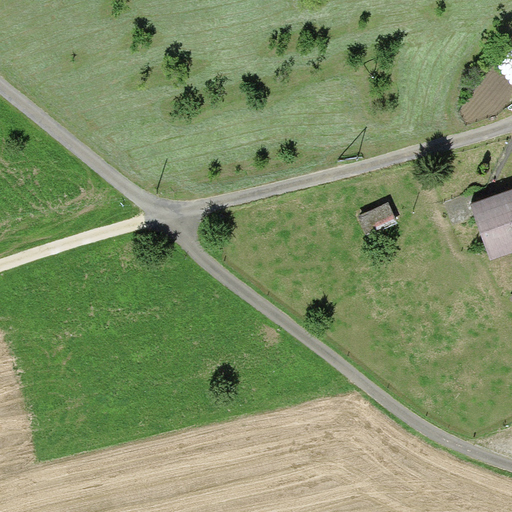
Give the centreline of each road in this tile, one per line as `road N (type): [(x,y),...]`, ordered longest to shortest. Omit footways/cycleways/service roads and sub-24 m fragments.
road 1 (unclassified): [(0,77),(424,426),(511,460)]
road 2 (track): [(167,210),(0,259)]
